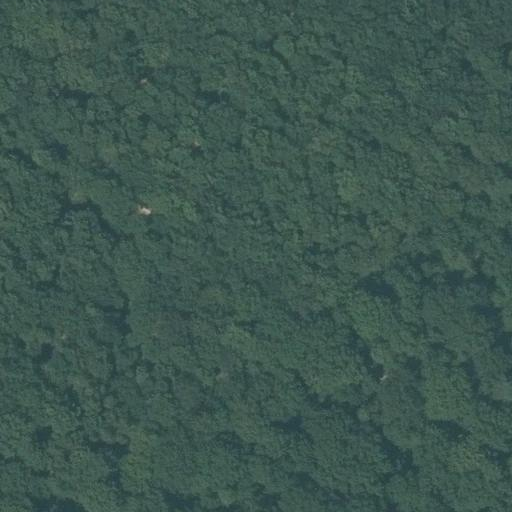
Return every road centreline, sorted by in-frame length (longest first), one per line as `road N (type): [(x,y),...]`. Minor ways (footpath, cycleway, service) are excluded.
road 1 (track): [(0,111),(511,474)]
road 2 (track): [(35,511),(511,158)]
